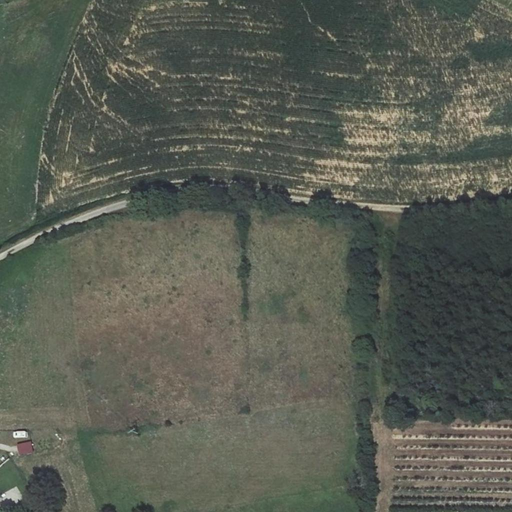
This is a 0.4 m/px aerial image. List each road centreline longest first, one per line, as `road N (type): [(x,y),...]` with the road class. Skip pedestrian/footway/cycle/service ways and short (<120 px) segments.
road 1 (track): [(179,191),(226,187),(398,210),(511,200)]
road 2 (track): [(389,437),(380,417),(379,226),(398,210)]
road 3 (unclassified): [(0,259),(110,208),(179,191)]
